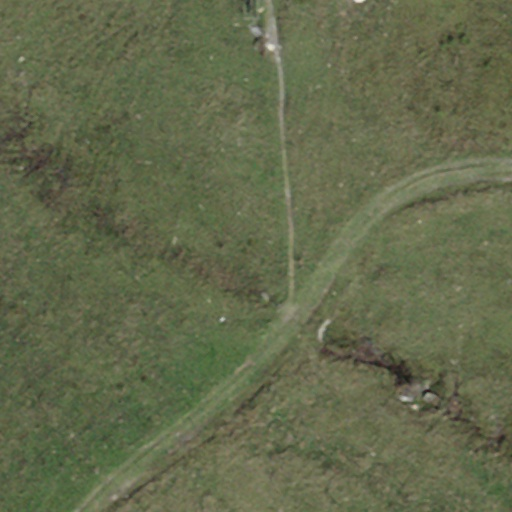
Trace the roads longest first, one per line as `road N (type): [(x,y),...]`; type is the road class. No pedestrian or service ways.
road 1 (track): [(511,172),(403,195),(370,218),(290,325)]
road 2 (track): [(157,511),(290,325)]
